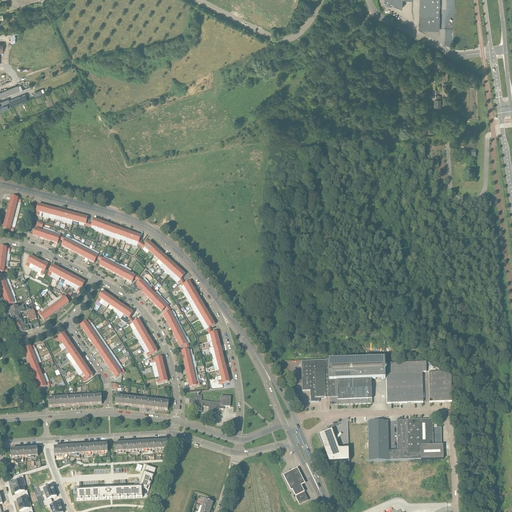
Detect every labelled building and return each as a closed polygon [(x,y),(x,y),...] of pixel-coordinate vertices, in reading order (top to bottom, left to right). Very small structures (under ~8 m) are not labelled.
[(388,6),(389,3),(396,6),(402,8),(402,0),(384,0),(384,2),(384,3),(385,3),(385,4),(385,5),(386,5),(386,6),(387,6),(388,6)] [(422,30),(439,30),(439,0),(419,0),(419,23),(422,23),(422,30)] [(432,100),(432,107),(435,107),(435,110),(440,110),(440,107),(440,99),(440,96),(438,96),(438,95),(437,95),(437,96),(435,96),(436,89),(435,89),(435,87),(436,81),(434,81),(434,83),(433,83),(432,95),(432,100)] [(8,89),(1,92),(3,98),(10,95),(8,89)] [(27,100),(25,94),(9,101),(11,107),(27,100)] [(9,204),(17,206),(17,203),(20,204),(21,200),(11,197),(9,204)] [(8,210),(15,212),(17,206),(9,204),(8,210)] [(40,213),(42,214),(44,207),(38,205),(35,216),(39,216),(40,213)] [(42,214),(48,216),(50,208),(44,207),(42,214)] [(48,216),(54,217),(56,210),(50,208),(48,216)] [(6,217),(13,219),(15,212),(8,210),(6,217)] [(54,217),(61,219),(63,212),(56,210),(54,217)] [(61,219),(67,220),(69,213),(63,212),(61,219)] [(67,220),(73,222),(75,215),(69,213),(67,220)] [(73,222),(79,224),(81,216),(75,215),(73,222)] [(88,227),(89,224),(86,223),(87,218),(81,216),(79,224),(85,225),(85,226),(88,227)] [(4,223),(12,225),(13,219),(6,217),(4,223)] [(91,227),(97,229),(100,222),(94,220),(92,225),(89,224),(88,227),(89,227),(89,229),(90,230),(91,228),(91,227)] [(39,239),(42,231),(39,230),(39,228),(42,229),(43,224),(37,222),(35,229),(33,237),(39,239)] [(97,229),(103,231),(106,224),(100,222),(97,229)] [(12,225),(4,223),(3,229),(13,232),(14,228),(11,228),(12,225)] [(103,231),(109,233),(111,226),(106,224),(103,231)] [(109,233),(115,235),(117,228),(111,226),(109,233)] [(115,235),(120,237),(123,230),(117,228),(115,235)] [(120,237),(126,239),(129,232),(123,230),(120,237)] [(39,239),(45,241),(48,233),(42,231),(39,239)] [(59,240),(62,241),(63,237),(66,232),(63,231),(61,236),(60,236),(60,237),(54,235),(51,243),(58,245),(59,240)] [(126,239),(132,242),(135,234),(129,232),(126,239)] [(45,241),(51,243),(54,235),(48,233),(45,241)] [(141,247),(142,244),(139,241),(141,236),(135,234),(132,242),(131,244),(137,246),(138,245),(141,247)] [(67,250),(71,243),(65,240),(66,239),(63,237),(62,241),(64,242),(62,247),(67,250)] [(144,248),(149,252),(154,247),(149,242),(146,246),(142,244),(141,247),(143,249),(144,248)] [(67,250),(72,252),(76,246),(71,243),(67,250)] [(72,252),(78,255),(82,248),(76,246),(72,252)] [(149,252),(153,256),(158,251),(154,247),(149,252)] [(78,255),(83,258),(87,251),(82,248),(78,255)] [(83,258),(89,261),(92,254),(87,251),(83,258)] [(153,256),(158,260),(163,255),(158,251),(153,256)] [(97,259),(99,260),(101,257),(98,256),(97,257),(92,254),(89,261),(94,264),(97,259)] [(158,260),(162,264),(167,259),(163,255),(158,260)] [(30,265),(33,266),(36,260),(30,257),(27,263),(25,266),(29,268),(30,265)] [(99,267),(105,269),(108,263),(106,261),(106,260),(101,257),(99,260),(102,262),(99,267)] [(162,264),(166,268),(172,263),(167,259),(162,264)] [(33,266),(39,269),(42,263),(36,260),(33,266)] [(42,263),(39,269),(42,271),(40,274),(43,275),(44,272),(48,266),(42,263)] [(105,269),(110,272),(114,265),(108,263),(105,269)] [(110,272),(116,275),(119,268),(121,265),(115,263),(114,265),(110,272)] [(166,268),(171,273),(176,267),(172,263),(166,268)] [(51,274),(54,275),(58,269),(52,266),(47,275),(50,277),(51,274)] [(171,273),(175,277),(181,271),(176,267),(171,273)] [(116,275),(121,278),(125,271),(119,268),(116,275)] [(54,275),(60,278),(63,272),(58,269),(54,275)] [(121,278),(126,281),(130,274),(125,271),(121,278)] [(181,284),(183,282),(181,279),(185,275),(181,271),(175,277),(180,281),(179,282),(181,284)] [(60,278),(65,281),(69,274),(63,272),(60,278)] [(65,281),(70,284),(74,277),(69,274),(65,281)] [(134,279),(137,281),(138,277),(136,275),(135,276),(130,274),(126,281),(132,283),(134,279)] [(70,284),(76,287),(79,280),(74,277),(70,284)] [(140,290),(146,285),(141,281),(142,280),(138,277),(137,281),(140,282),(136,286),(140,290)] [(79,280),(76,287),(78,288),(77,291),(80,292),(85,283),(79,280)] [(186,291),(193,288),(189,282),(185,285),(183,282),(181,284),(182,287),(183,286),(186,291)] [(140,290),(144,295),(150,290),(146,285),(140,290)] [(2,295),(9,292),(7,287),(0,289),(2,295)] [(189,297),(196,293),(193,288),(186,291),(184,293),(186,297),(189,295),(189,297)] [(144,295),(149,299),(154,294),(150,290),(144,295)] [(5,301),(12,298),(9,292),(2,295),(5,301)] [(101,300),(104,302),(108,296),(103,292),(97,301),(99,302),(99,303),(101,300)] [(192,302),(199,298),(196,293),(189,297),(192,302)] [(149,299),(153,304),(158,298),(154,294),(149,299)] [(59,301),(64,307),(69,303),(64,297),(62,295),(60,297),(62,299),(59,301)] [(104,302),(109,305),(113,299),(108,296),(104,302)] [(12,298),(5,301),(7,306),(14,304),(12,298)] [(153,304),(157,308),(163,303),(158,298),(153,304)] [(196,307),(202,304),(199,298),(192,302),(196,307)] [(109,305),(114,309),(118,303),(113,299),(109,305)] [(59,311),(64,307),(59,301),(54,305),(59,311)] [(114,309),(119,312),(123,306),(118,303),(114,309)] [(167,311),(169,309),(168,306),(167,307),(163,303),(157,308),(161,312),(165,309),(167,311)] [(199,313),(205,309),(202,304),(196,307),(199,313)] [(10,314),(27,309),(26,305),(23,306),(23,307),(19,309),(18,306),(9,310),(10,314)] [(54,314),(59,311),(54,305),(49,308),(54,314)] [(119,312),(124,316),(128,310),(123,306),(119,312)] [(20,317),(24,315),(24,313),(26,312),(31,311),(31,310),(34,310),(33,307),(27,309),(10,314),(12,319),(20,317)] [(49,318),(54,314),(49,308),(45,312),(49,318)] [(166,321),(173,317),(170,312),(171,312),(169,309),(167,311),(168,313),(163,315),(166,321)] [(202,318),(208,314),(205,309),(199,313),(202,318)] [(130,322),(132,320),(130,317),(133,313),(128,310),(124,316),(121,320),(127,324),(130,322)] [(44,322),(49,318),(45,312),(42,314),(40,311),(38,313),(40,316),(44,322)] [(205,324),(212,320),(208,314),(202,318),(205,324)] [(169,326),(176,323),(173,317),(166,321),(169,326)] [(135,329),(142,325),(139,320),(134,323),(132,320),(130,322),(132,325),(133,325),(135,329)] [(208,332),(211,331),(210,328),(215,325),(212,320),(205,324),(208,329),(207,329),(207,330),(204,330),(205,333),(208,332)] [(16,330),(30,325),(29,322),(23,324),(22,321),(21,321),(14,324),(16,330)] [(84,332),(90,328),(88,326),(91,324),(89,321),(80,327),(84,332)] [(172,332),(178,328),(176,323),(169,326),(172,332)] [(18,336),(33,330),(31,325),(30,325),(16,330),(18,336)] [(138,335),(145,331),(142,325),(135,329),(138,335)] [(87,337),(93,333),(90,328),(84,332),(87,337)] [(174,337),(181,334),(178,328),(172,332),(174,337)] [(141,340),(148,336),(145,331),(138,335),(141,340)] [(211,341),(218,339),(217,333),(212,334),(211,331),(208,332),(208,335),(209,334),(211,341)] [(91,342),(97,338),(93,333),(87,337),(91,342)] [(60,341),(61,344),(67,339),(64,334),(55,340),(57,343),(60,341)] [(177,342),(184,339),(181,334),(174,337),(177,342)] [(144,345),(151,341),(148,336),(141,340),(144,345)] [(94,347),(101,344),(97,338),(91,342),(94,347)] [(65,349),(71,345),(67,339),(61,344),(65,349)] [(185,348),(189,347),(188,344),(187,345),(184,339),(177,342),(180,348),(185,346),(185,348)] [(147,350),(148,350),(154,347),(151,341),(144,345),(145,345),(147,350)] [(98,353),(104,348),(101,344),(94,347),(98,353)] [(69,354),(75,350),(71,345),(65,349),(69,354)] [(210,354),(210,348),(207,349),(207,347),(203,347),(203,345),(201,345),(201,349),(202,349),(202,354),(210,354)] [(26,356),(33,353),(32,350),(35,349),(34,346),(31,347),(24,350),(26,356)] [(154,347),(148,350),(149,353),(146,354),(148,357),(151,356),(157,352),(154,347)] [(182,358),(190,356),(189,351),(190,350),(189,347),(185,348),(186,351),(181,352),(182,358)] [(101,358),(108,354),(108,353),(104,348),(98,353),(101,358)] [(72,359),(78,355),(75,350),(69,354),(72,359)] [(28,361),(35,359),(33,353),(26,356),(28,361)] [(105,363),(111,359),(108,354),(101,358),(105,363)] [(76,365),(82,360),(78,355),(72,359),(76,365)] [(31,367),(38,364),(35,359),(28,361),(31,367)] [(109,368),(115,364),(111,359),(105,363),(109,368)] [(328,381),(371,380),(385,379),(384,359),(328,360),(328,361),(328,381)] [(79,370),(85,366),(82,360),(76,365),(79,370)] [(329,398),(328,381),(328,361),(301,362),(302,391),(311,391),(311,397),(310,397),(310,402),(318,402),(318,398),(326,398),(329,398)] [(413,403),(423,403),(422,373),(425,373),(424,362),(412,363),(413,403)] [(429,403),(452,402),(451,376),(443,372),(441,372),(441,370),(429,362),(424,362),(425,373),(428,372),(429,403)] [(387,404),(404,403),(403,363),(385,363),(387,404)] [(404,403),(413,403),(412,363),(403,363),(404,403)] [(33,373),(40,370),(38,364),(31,367),(33,373)] [(112,373),(118,369),(115,364),(109,368),(112,373)] [(83,375),(89,371),(85,366),(79,370),(83,375)] [(118,369),(112,373),(116,379),(122,374),(125,373),(122,370),(120,371),(118,369)] [(35,378),(42,375),(40,370),(33,373),(35,378)] [(89,371),(83,375),(84,377),(82,379),(84,382),(87,381),(86,380),(93,376),(89,371)] [(37,384),(44,381),(42,375),(35,378),(37,384)] [(166,376),(159,378),(159,381),(156,381),(157,385),(160,384),(167,382),(166,376)] [(228,376),(220,378),(221,381),(218,382),(219,385),(229,382),(228,376)] [(372,404),(372,395),(373,395),(373,394),(372,394),(371,380),(328,381),(329,398),(329,405),(372,404)] [(44,381),(37,384),(40,390),(46,387),(49,386),(48,383),(45,384),(44,381)] [(197,395),(197,396),(194,395),(193,406),(194,406),(194,411),(201,412),(202,407),(209,408),(208,413),(216,414),(216,409),(224,410),(224,407),(230,407),(231,398),(221,397),(220,403),(215,403),(201,401),(202,396),(198,396),(198,395),(197,395)] [(84,405),(88,405),(93,405),(97,405),(102,404),(101,396),(97,397),(92,397),(88,397),(83,397),(79,398),(75,398),(70,398),(66,398),(61,399),(57,399),(52,399),(48,399),(48,407),(53,407),(57,407),(62,407),(66,406),(71,406),(75,406),(79,406),(84,405)] [(137,407),(141,408),(146,408),(150,409),(154,409),(159,410),(163,410),(168,411),(169,403),(164,402),(160,402),(155,401),(151,401),(146,400),(142,400),(138,399),(133,399),(129,398),(124,398),(120,397),(116,397),(115,405),(119,405),(123,406),(128,406),(132,407),(137,407)] [(409,461),(420,461),(419,420),(408,421),(409,461)] [(420,461),(443,460),(442,445),(441,445),(441,428),(436,428),(436,424),(432,424),(432,420),(419,420),(420,461)] [(397,451),(396,451),(388,451),(388,421),(368,422),(368,462),(397,461),(397,451)] [(397,461),(409,461),(408,421),(396,421),(397,451),(397,461)] [(358,422),(359,434),(348,434),(348,449),(349,462),(368,462),(368,422),(358,422)] [(319,435),(329,463),(349,462),(348,449),(339,449),(332,430),(319,435)] [(151,451),(154,451),(158,451),(158,452),(159,452),(163,451),(164,451),(164,450),(168,450),(167,442),(163,442),(158,442),(154,442),(150,443),(145,443),(140,443),(136,443),(132,444),(127,444),(123,444),(118,444),(114,445),(114,453),(118,453),(118,454),(119,454),(123,453),(124,453),(124,452),(128,452),(131,452),(131,453),(132,453),(137,453),(137,452),(141,451),(144,451),(145,452),(146,452),(150,452),(151,452),(151,451)] [(77,455),(81,455),(84,455),(85,456),(90,456),(91,455),(91,454),(94,454),(98,454),(98,455),(99,455),(103,455),(104,454),(108,453),(107,445),(103,445),(98,446),(94,446),(89,446),(85,446),(80,447),(76,447),(72,447),(67,447),(63,448),(58,448),(54,448),(54,456),(58,456),(58,457),(59,457),(63,457),(64,457),(64,456),(68,456),(71,455),(71,456),(72,456),(76,456),(77,456),(77,455)] [(29,459),(33,458),(34,458),(34,457),(38,457),(37,449),(33,449),(28,449),(24,450),(19,450),(15,450),(11,450),(11,458),(15,458),(15,459),(16,459),(20,459),(21,459),(21,458),(24,458),(28,458),(28,459),(29,459)] [(106,490),(76,492),(77,502),(81,502),(80,501),(84,500),(84,502),(88,501),(88,500),(91,500),(91,501),(95,501),(95,500),(99,500),(99,501),(103,501),(103,500),(111,499),(111,500),(115,500),(115,499),(119,499),(119,500),(123,500),(123,498),(126,498),(126,499),(130,499),(130,498),(134,498),(134,499),(138,499),(138,498),(141,498),(141,491),(145,490),(147,491),(154,469),(145,467),(143,474),(138,489),(111,490),(106,490)] [(292,491),(295,497),(304,492),(301,486),(305,485),(297,469),(283,476),(291,491),(292,491)] [(17,482),(12,483),(13,489),(23,486),(22,481),(24,480),(23,476),(17,478),(17,482)] [(45,485),(39,488),(41,491),(43,490),(45,495),(54,491),(52,486),(46,488),(45,485)] [(23,486),(13,489),(15,495),(21,493),(21,496),(28,494),(27,491),(25,492),(23,486)] [(54,491),(45,495),(47,501),(45,501),(46,505),(52,502),(51,499),(57,497),(54,491)] [(299,505),(308,501),(304,492),(295,497),(299,505)] [(22,499),(16,501),(18,506),(28,504),(27,498),(29,498),(28,494),(21,496),(22,499)] [(203,506),(211,509),(213,503),(205,500),(203,506)] [(52,502),(46,505),(47,508),(49,507),(51,511),(61,508),(59,503),(53,505),(52,502)]
